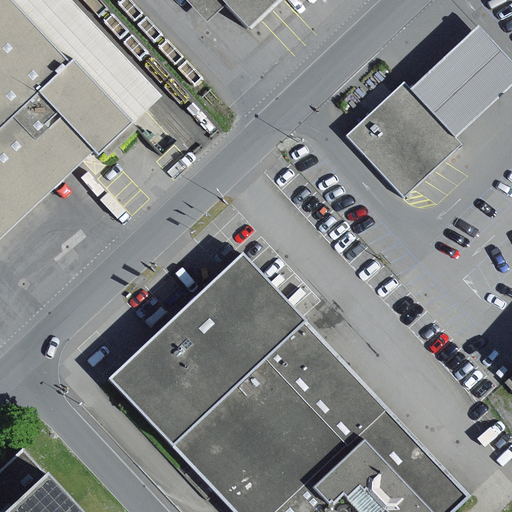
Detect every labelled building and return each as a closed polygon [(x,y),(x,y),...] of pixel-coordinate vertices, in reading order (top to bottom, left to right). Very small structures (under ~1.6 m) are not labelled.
[(67,65),(5,0),(0,0),(0,239),(93,153),(37,94),(67,65)] [(5,0),(67,65),(127,129),(160,98),(68,0),(5,0)] [(217,0),(182,0),(206,24),(224,7),(217,0)] [(280,0),(217,0),(224,7),(247,31),(280,0)] [(511,65),(478,28),(411,89),(456,138),(511,86),(511,65)] [(127,129),(67,65),(37,94),(93,153),(96,158),(127,129)] [(403,84),(345,137),(403,200),(461,147),(403,84)] [(171,447),(303,322),(238,254),(106,380),(171,447)] [(455,511),(472,497),(303,322),(171,447),(232,511),(455,511)] [(79,511),(21,451),(0,470),(0,511),(79,511)]
